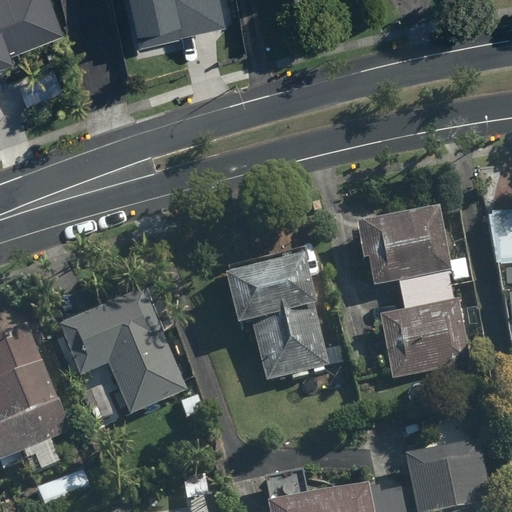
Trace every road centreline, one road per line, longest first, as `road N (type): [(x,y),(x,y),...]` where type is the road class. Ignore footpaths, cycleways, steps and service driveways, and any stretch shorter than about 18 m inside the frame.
road 1 (unclassified): [(0,195),(145,139),(511,44)]
road 2 (unclassified): [(511,111),(430,123),(0,236)]
